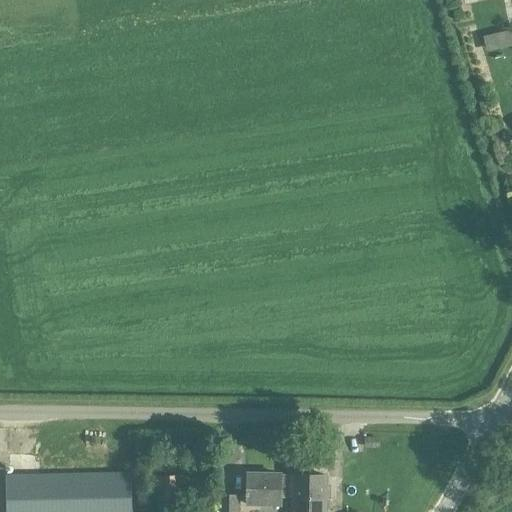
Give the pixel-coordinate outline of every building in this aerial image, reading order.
[(510,45),(506,30),(483,36),(487,52),(510,45)] [(132,511),(131,473),(6,475),(6,511),(132,511)] [(282,498),(286,498),(285,476),(249,475),(248,505),(282,506),(282,498)] [(158,477),(159,511),(183,510),(182,476),(158,477)] [(326,511),(327,476),(285,476),(286,498),(293,498),(292,511),(326,511)] [(219,497),(218,511),(240,511),(240,497),(219,497)]
